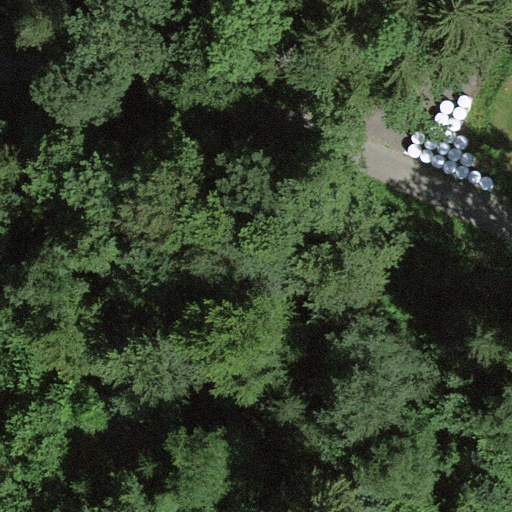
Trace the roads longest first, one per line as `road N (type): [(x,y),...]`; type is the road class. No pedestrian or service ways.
road 1 (track): [(511,214),(398,139),(236,71),(0,55)]
road 2 (track): [(398,139),(486,0)]
